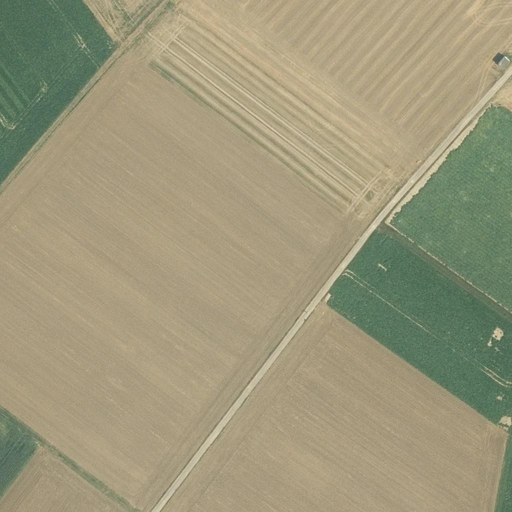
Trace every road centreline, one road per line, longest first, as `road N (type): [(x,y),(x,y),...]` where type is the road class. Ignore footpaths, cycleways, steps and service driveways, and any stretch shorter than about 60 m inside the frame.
road 1 (track): [(511,70),(390,205),(156,511)]
road 2 (track): [(170,0),(0,190)]
road 3 (track): [(511,322),(374,226)]
road 4 (track): [(133,511),(0,410)]
